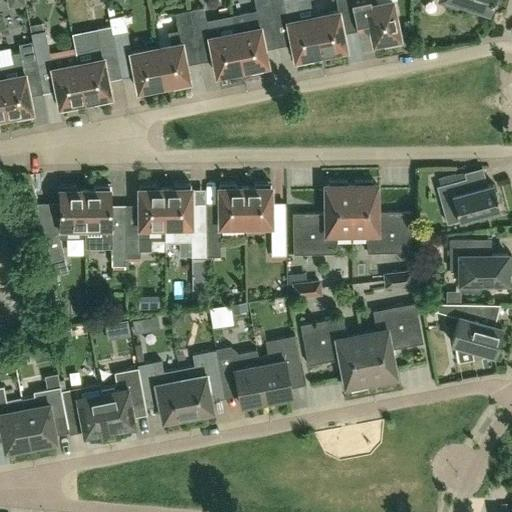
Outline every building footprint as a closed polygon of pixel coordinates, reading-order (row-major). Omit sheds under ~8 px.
[(251,72),(268,69),(260,26),(262,21),(273,19),(269,0),(254,0),(257,12),(232,17),(242,69),(250,67),(251,72)] [(320,53),(313,15),(299,18),(295,0),(269,0),(273,19),(286,16),(296,63),(313,60),(312,55),(320,53)] [(350,0),(351,3),(356,30),(370,27),(373,43),(383,41),(383,46),(400,42),(392,0),(390,0),(376,3),(375,0),(350,0)] [(440,0),(442,2),(457,7),(458,2),(488,12),(492,0),(440,0)] [(216,74),(242,69),(232,17),(206,22),(203,7),(189,9),(194,34),(208,31),(216,74)] [(180,37),(194,34),(189,9),(175,12),(179,30),(168,32),(171,44),(156,47),(163,85),(172,83),(173,88),(190,84),(180,37)] [(338,10),(313,15),(320,53),(346,48),(338,10)] [(109,17),(111,25),(116,50),(130,47),(123,14),(109,17)] [(102,53),(116,50),(111,25),(97,28),(100,46),(90,48),(92,59),(77,62),(85,100),(94,99),(95,103),(111,100),(102,53)] [(50,58),(45,30),(31,33),(32,41),(37,65),(51,63),(50,58)] [(33,116),(23,68),(37,65),(32,41),(18,44),(20,51),(9,53),(11,63),(0,65),(0,83),(6,116),(15,114),(16,119),(33,116)] [(163,85),(156,47),(130,52),(138,90),(163,85)] [(85,100),(77,62),(52,67),(60,110),(77,107),(76,102),(85,100)] [(466,178),(437,186),(442,204),(448,208),(455,206),(459,220),(500,209),(493,183),(469,189),(466,178)] [(351,232),(351,184),(347,184),(346,180),(329,180),(329,184),(324,184),(325,212),(292,212),(293,253),(336,252),(336,232),(351,232)] [(355,184),(351,184),(351,232),(367,232),(367,252),(410,251),(410,211),(377,211),(377,184),(372,184),(372,180),(355,180),(355,184)] [(253,186),(245,186),(245,225),(271,225),(271,181),(253,181),(253,186)] [(173,187),(165,188),(165,226),(165,240),(191,240),(191,231),(191,182),(173,183),(173,187)] [(245,225),(245,186),(236,186),(236,182),(219,182),(219,225),(245,225)] [(165,226),(165,188),(156,188),(156,183),(139,183),(139,227),(165,226)] [(85,227),(85,189),(76,189),(76,184),(59,184),(59,228),(85,227)] [(93,189),(85,189),(85,227),(86,247),(111,247),(112,265),(126,265),(126,257),(125,232),(111,232),(111,184),(93,184),(93,189)] [(285,229),(271,229),(271,255),(286,254),(285,229)] [(220,255),(219,230),(205,230),(206,256),(220,255)] [(472,238),(450,238),(450,269),(459,269),(459,282),(461,282),(461,290),(479,290),(479,282),(507,281),(507,253),(472,254),(472,238)] [(413,285),(411,270),(383,274),(385,289),(413,285)] [(322,297),(321,280),(290,283),(292,299),(322,297)] [(140,299),(156,301),(157,287),(141,286),(140,299)] [(376,330),(361,333),(370,380),(374,379),(375,383),(392,380),(391,376),(396,375),(391,348),(423,342),(415,302),(373,310),(376,330)] [(483,303),(439,302),(422,302),(423,307),(436,310),(458,317),(451,342),(455,343),(457,348),(467,350),(470,347),(494,354),(501,327),(484,322),(480,315),(483,303)] [(370,380),(361,333),(346,336),(343,316),(300,324),(307,364),(339,358),(345,385),(349,384),(350,388),(367,384),(366,381),(370,380)] [(268,354),(258,356),(266,400),(275,398),(277,402),(289,399),(290,395),(292,395),(287,368),(301,366),(295,334),(265,340),(268,354)] [(266,400),(258,356),(256,349),(237,353),(236,350),(229,345),(215,347),(215,349),(221,376),(222,381),(236,378),(241,405),(243,404),(245,408),(257,406),(257,401),(266,400)] [(207,379),(221,376),(215,349),(192,353),(194,364),(179,367),(187,415),(196,413),(199,417),(208,415),(209,411),(213,410),(207,379)] [(187,415),(179,367),(163,370),(161,359),(137,364),(137,367),(142,391),(156,389),(162,420),(165,419),(168,423),(178,421),(179,416),(187,415)] [(144,398),(142,391),(137,367),(114,371),(116,381),(113,385),(101,387),(100,382),(109,430),(117,428),(121,431),(130,430),(131,425),(135,425),(130,401),(144,398)] [(52,416),(65,413),(60,390),(58,380),(48,382),(49,387),(46,388),(48,402),(23,407),(30,445),(41,443),(41,447),(54,444),(53,440),(56,440),(52,416)] [(109,430),(100,382),(60,390),(65,413),(80,411),(84,434),(109,430)] [(30,445),(23,407),(21,398),(6,401),(3,385),(0,385),(0,438),(2,438),(5,450),(7,449),(8,453),(21,451),(20,447),(30,445)]
